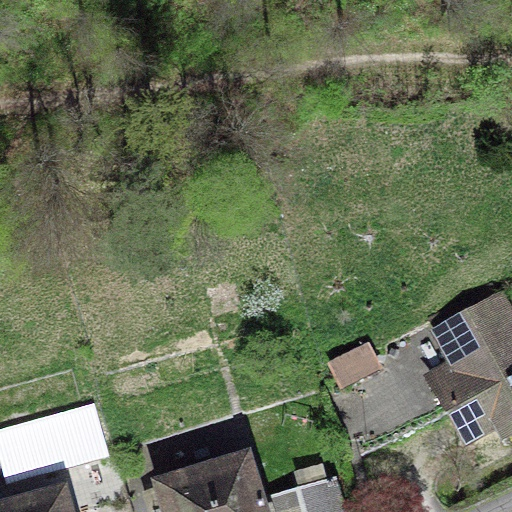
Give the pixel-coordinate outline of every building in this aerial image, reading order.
[(434,388),(464,444),(507,420),(511,428),(511,321),(499,299),(435,334),(458,375),(434,388)] [(107,457),(93,405),(0,430),(0,462),(6,485),(107,457)] [(258,511),(244,464),(161,489),(168,509),(156,511),(258,511)] [(280,511),(343,511),(334,479),(276,496),(280,511)] [(0,511),(63,511),(59,498),(20,506),(0,511)]
